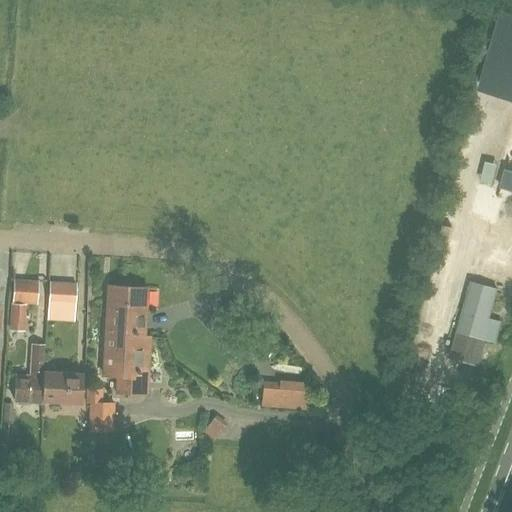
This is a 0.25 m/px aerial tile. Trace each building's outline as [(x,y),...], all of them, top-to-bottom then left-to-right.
[(479,162),(492,164),(497,138),(484,136),(479,162)] [(511,172),(505,171),(500,186),(511,189),(511,172)] [(447,257),(448,242),(436,241),(435,256),(447,257)] [(38,304),(39,282),(14,281),(13,303),(38,304)] [(480,367),(487,340),(496,343),(501,322),(489,319),(498,289),(472,282),(450,358),(480,367)] [(50,284),(49,304),(75,306),(76,285),(50,284)] [(106,335),(145,337),(147,289),(109,287),(106,335)] [(11,305),(9,328),(19,329),(21,305),(11,305)] [(118,394),(133,395),(134,377),(148,378),(150,338),(145,337),(106,335),(105,376),(119,376),(118,394)] [(14,401),(26,402),(42,403),(44,372),(45,346),(33,345),(31,379),(18,379),(18,383),(15,383),(14,401)] [(44,372),(42,403),(81,405),(83,375),(44,372)] [(311,383),(305,382),(280,380),(279,384),(264,383),(262,407),(309,411),(311,383)] [(87,389),(86,403),(91,403),(90,430),(89,465),(97,465),(97,431),(113,432),(114,419),(113,403),(102,402),(102,390),(87,389)] [(16,404),(5,403),(0,468),(10,468),(16,404)] [(204,421),(215,430),(225,417),(215,408),(204,421)]
